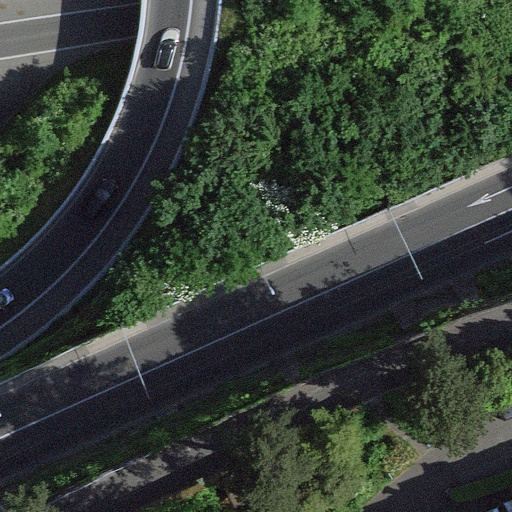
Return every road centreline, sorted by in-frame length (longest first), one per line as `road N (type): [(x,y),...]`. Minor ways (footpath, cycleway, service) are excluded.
road 1 (primary): [(0,437),(511,212)]
road 2 (residential): [(93,511),(363,381),(511,323)]
road 3 (motorway): [(0,310),(57,260),(120,180),(168,59),(176,0)]
road 4 (motorway): [(0,40),(222,0)]
